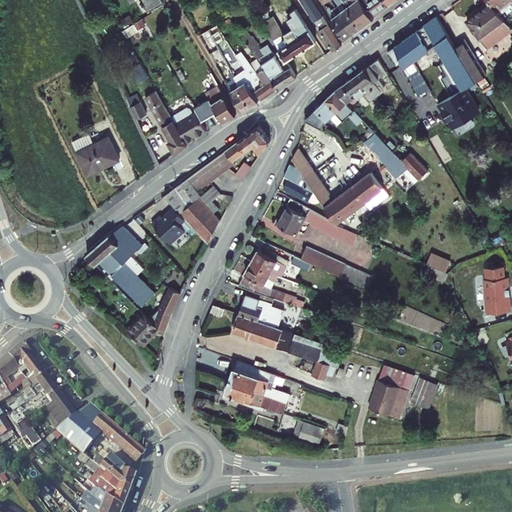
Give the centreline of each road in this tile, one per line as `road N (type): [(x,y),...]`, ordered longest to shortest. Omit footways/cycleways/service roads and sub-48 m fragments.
road 1 (secondary): [(172,414),(166,375),(186,317),(276,149)]
road 2 (secondary): [(264,115),(181,164),(77,247),(37,261)]
road 3 (residential): [(317,476),(511,454)]
road 4 (secondary): [(37,319),(76,337),(147,422),(159,455)]
road 5 (secondary): [(172,414),(58,290)]
road 6 (secondary): [(312,85),(429,0)]
